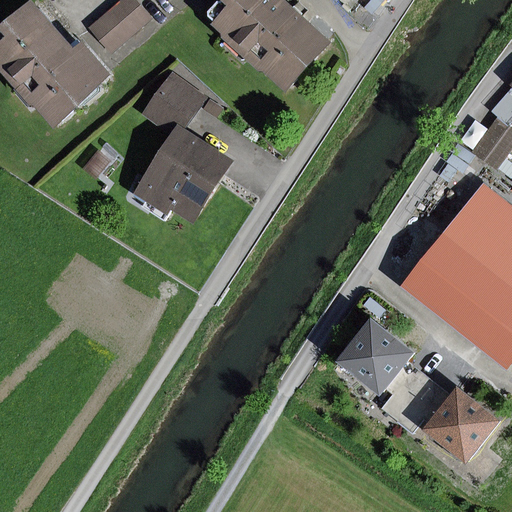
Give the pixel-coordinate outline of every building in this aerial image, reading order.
[(44,0),(43,0),(0,38),(0,48),(1,50),(0,50),(0,57),(66,132),(128,78),(94,40),(86,47),(44,0)] [(136,0),(125,0),(96,25),(119,51),(154,21),(136,0)] [(226,22),(223,25),(297,94),(343,44),(295,0),(231,0),(221,12),(221,17),(226,22)] [(176,74),(148,115),(175,134),(204,93),(176,74)] [(511,123),(511,89),(492,111),(498,117),(509,127),(511,123)] [(511,129),(509,127),(498,117),(473,152),(498,170),(511,149),(511,129)] [(182,128),(140,195),(174,216),(178,210),(201,225),(239,163),(182,128)] [(458,145),(446,162),(463,173),(475,156),(458,145)] [(511,362),(511,208),(488,190),(405,293),(506,369),(511,362)] [(370,298),(364,305),(379,318),(385,310),(370,298)] [(413,353),(370,319),(336,362),(379,396),(385,389),(407,361),(413,353)] [(450,395),(407,361),(385,389),(392,395),(381,409),(412,433),(424,418),(429,421),(450,395)] [(429,421),(422,431),(465,465),(500,420),(457,386),(450,395),(429,421)]
